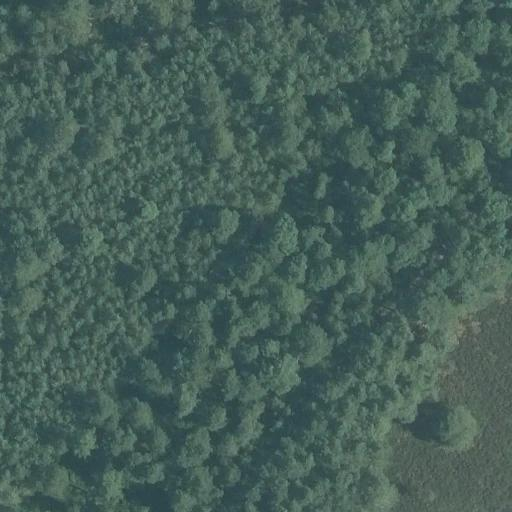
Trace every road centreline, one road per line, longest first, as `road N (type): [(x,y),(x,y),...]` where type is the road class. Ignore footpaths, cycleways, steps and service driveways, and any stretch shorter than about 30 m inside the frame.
road 1 (track): [(218,511),(511,167)]
road 2 (track): [(0,71),(310,0)]
